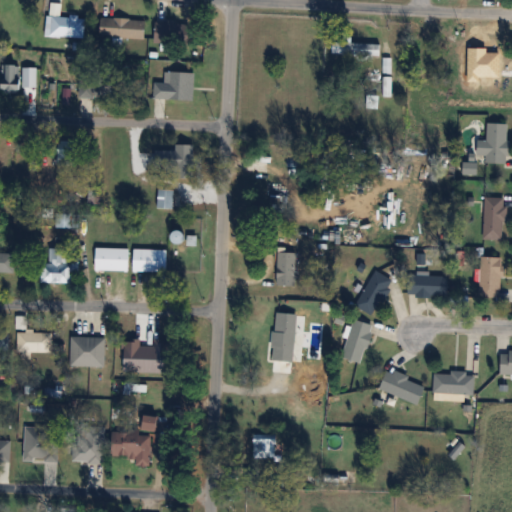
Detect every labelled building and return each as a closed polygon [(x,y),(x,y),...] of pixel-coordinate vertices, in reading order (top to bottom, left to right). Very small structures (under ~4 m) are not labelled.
[(52,37),(85,37),(85,16),(52,16),(52,37)] [(147,20),(102,18),(101,37),(146,39),(147,20)] [(191,23),(156,23),(156,44),(191,44),(191,23)] [(382,44),(332,41),(331,56),(381,58),(382,44)] [(21,93),(21,65),(2,65),(2,93),(21,93)] [(80,97),(113,97),(113,72),(80,72),(80,97)] [(194,100),(194,72),(164,72),(164,82),(155,82),(155,99),(194,100)] [(510,123),(488,123),(488,163),(510,163),(510,123)] [(57,164),(79,164),(79,140),(57,140),(57,164)] [(170,140),(149,140),(149,165),(170,165),(170,140)] [(267,173),(266,197),(301,198),(302,174),(267,173)] [(102,189),(85,186),(83,203),(99,205),(102,189)] [(175,208),(175,189),(156,189),(156,208),(175,208)] [(485,197),(484,240),(505,240),(506,197),(485,197)] [(56,227),(79,227),(79,213),(56,213),(56,227)] [(197,229),(172,229),(172,243),(197,244),(197,229)] [(77,283),(77,258),(62,258),(62,248),(50,248),(49,261),(43,261),(42,282),(77,283)] [(129,248),(97,248),(97,270),(129,270),(129,248)] [(168,249),(134,249),(134,271),(168,271),(168,249)] [(15,252),(0,251),(0,271),(15,272),(15,252)] [(278,286),(297,286),(297,252),(278,252),(278,286)] [(502,257),(480,257),(480,297),(502,297),(502,257)] [(375,316),(394,280),(375,270),(356,306),(375,316)] [(449,276),(410,276),(410,295),(449,295),(449,276)] [(297,313),(274,313),(273,349),(296,350),(297,313)] [(363,363),(375,325),(354,318),(342,356),(363,363)] [(51,331),(17,331),(17,351),(51,351),(51,331)] [(95,331),(83,331),(83,363),(95,363),(95,331)] [(133,363),(155,363),(155,333),(133,333),(133,363)] [(511,351),(502,352),(502,374),(511,373),(511,351)] [(419,405),(427,385),(390,369),(382,388),(419,405)] [(434,393),(475,395),(477,373),(436,371),(434,393)] [(129,455),(129,464),(154,464),(154,432),(115,433),(115,455),(129,455)] [(253,459),(280,459),(280,434),(253,434),(253,459)]
